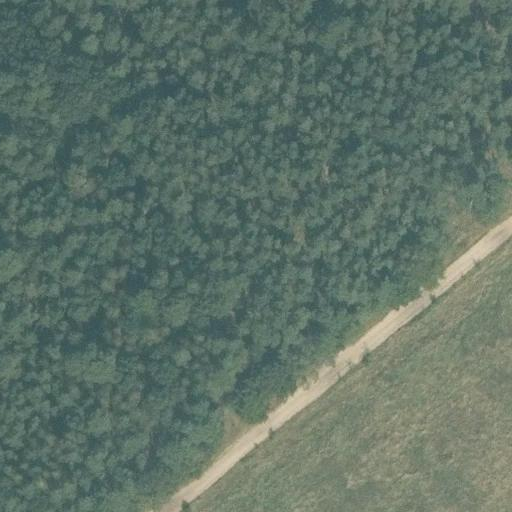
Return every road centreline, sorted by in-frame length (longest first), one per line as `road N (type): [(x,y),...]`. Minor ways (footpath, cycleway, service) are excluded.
road 1 (track): [(0,23),(83,124),(279,411)]
road 2 (track): [(279,411),(511,220)]
road 3 (track): [(158,511),(279,411)]
